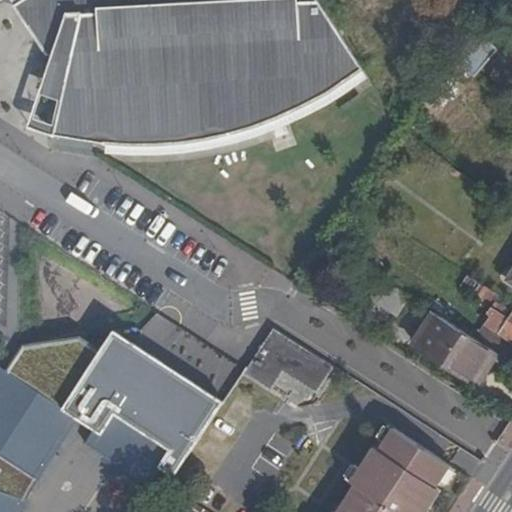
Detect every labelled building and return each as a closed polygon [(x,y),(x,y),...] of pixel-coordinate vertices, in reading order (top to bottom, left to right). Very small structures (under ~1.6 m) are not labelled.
[(34,0),(17,12),(52,62),(52,61),(74,66),(55,153),(83,157),(111,160),(138,160),(165,158),(219,149),(246,142),(296,122),(321,109),(344,95),(366,79),(320,5),(314,5),(310,0),(34,0)] [(469,31),(463,40),(450,59),(471,77),(494,53),(469,31)] [(24,94),(28,72),(15,69),(11,91),(24,94)] [(468,274),(461,284),(487,302),(490,298),(495,301),(499,294),(468,274)] [(373,301),(398,317),(410,297),(385,281),(373,301)] [(501,333),(498,338),(488,344),(511,360),(511,314),(508,319),(503,315),(506,310),(496,303),(488,314),(492,317),(487,323),(501,333)] [(413,344),(475,384),(495,352),(434,312),(413,344)] [(487,323),(485,321),(475,335),(488,344),(498,338),(501,333),(487,323)] [(274,327),(246,368),(244,371),(268,387),(282,367),(319,391),(335,366),(274,327)] [(86,340),(29,350),(14,372),(6,367),(0,376),(0,511),(22,511),(26,502),(31,501),(42,480),(39,478),(79,416),(100,430),(92,445),(154,485),(166,469),(174,474),(221,397),(124,331),(106,355),(86,340)] [(394,427),(388,423),(379,437),(385,441),(394,427)] [(338,511),(427,511),(430,509),(443,488),(438,485),(443,479),(453,464),(394,427),(385,441),(380,448),(375,445),(361,466),(351,480),(357,484),(338,511)] [(361,466),(356,462),(346,477),(351,480),(361,466)] [(457,467),(453,464),(443,479),(447,482),(457,467)]
